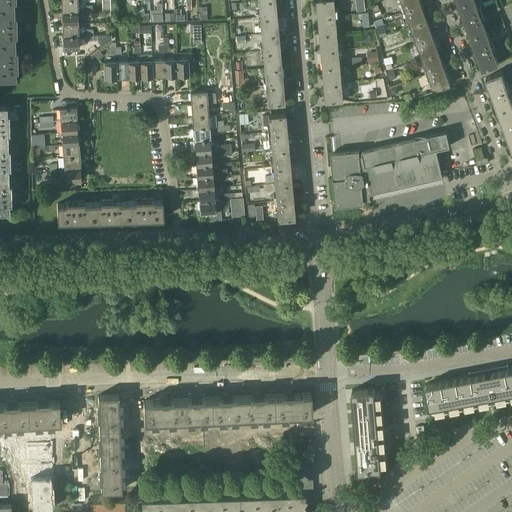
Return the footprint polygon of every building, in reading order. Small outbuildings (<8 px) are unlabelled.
[(15,0),(0,0),(0,8),(14,8),(13,0),(15,0)] [(77,11),(76,0),(61,0),(62,11),(77,11)] [(277,32),(274,0),(257,0),(259,9),(256,10),(257,23),(260,23),(261,33),(277,32)] [(337,32),(334,0),(317,0),(320,34),(337,32)] [(364,0),(356,0),(358,10),(365,9),(364,0)] [(427,19),(419,0),(401,0),(411,25),(427,19)] [(486,29),(475,0),(466,0),(459,3),(471,35),(486,29)] [(16,35),(16,15),(14,15),(14,8),(0,8),(0,43),(15,43),(14,35),(16,35)] [(78,23),(77,11),(62,11),(62,24),(78,23)] [(438,51),(427,19),(411,25),(423,57),(438,51)] [(78,35),(78,23),(62,24),(62,35),(78,35)] [(150,24),(142,25),(142,33),(150,32),(150,24)] [(200,24),(189,25),(190,33),(193,33),(200,32),(200,24)] [(383,24),(377,25),(379,36),(386,35),(383,24)] [(498,62),(486,29),(471,35),(483,67),(498,62)] [(281,66),(277,32),(261,33),(262,44),(259,44),(260,57),(263,57),(264,68),(281,66)] [(340,66),(337,32),(320,34),(323,68),(340,66)] [(101,46),(111,39),(111,34),(93,34),(93,35),(86,35),(86,40),(97,40),(101,46)] [(78,47),(78,35),(62,35),(63,48),(78,47)] [(17,70),(17,50),(15,50),(15,43),(0,43),(0,78),(16,78),(15,70),(17,70)] [(450,83),(438,51),(423,57),(434,89),(450,83)] [(177,74),(176,58),(163,59),(164,75),(177,74)] [(189,74),(188,58),(176,58),(177,74),(189,74)] [(152,75),(151,59),(139,60),(140,76),(152,75)] [(164,75),(163,59),(151,59),(152,75),(164,75)] [(128,76),(128,60),(116,61),(116,77),(128,76)] [(140,76),(139,60),(128,60),(128,76),(140,76)] [(116,77),(116,61),(104,61),(105,77),(116,77)] [(284,101),(281,66),(264,68),(265,78),(262,78),(263,91),(266,91),(267,102),(284,101)] [(343,99),(340,66),(323,68),(326,101),(343,99)] [(242,69),(234,70),(236,86),(244,85),(242,69)] [(511,103),(511,100),(501,71),(486,76),(498,109),(511,103)] [(207,102),(206,90),(191,91),(192,103),(207,102)] [(208,114),(207,102),(192,103),(193,115),(208,114)] [(511,140),(511,103),(498,109),(510,142),(511,140)] [(9,133),(9,113),(6,113),(6,105),(0,105),(0,140),(7,140),(7,133),(9,133)] [(77,119),(76,106),(60,107),(61,120),(77,119)] [(288,147),(286,130),(285,112),(268,114),(269,125),(267,125),(268,138),(270,138),(271,149),(288,147)] [(209,126),(208,114),(193,115),(194,128),(209,126)] [(78,130),(77,119),(61,120),(62,131),(78,130)] [(210,138),(209,126),(194,128),(194,139),(210,138)] [(78,142),(78,130),(62,131),(63,144),(78,142)] [(443,176),(436,148),(450,145),(446,130),(362,150),(363,154),(360,154),(359,149),(331,152),(332,167),(334,167),(337,201),(370,198),(370,193),(443,176)] [(211,150),(210,138),(194,139),(195,152),(211,150)] [(10,168),(10,148),(7,148),(7,140),(0,140),(0,175),(8,175),(8,168),(10,168)] [(79,155),(78,142),(63,144),(64,156),(79,155)] [(254,143),(241,144),(242,151),(254,150),(254,143)] [(43,145),(32,146),(32,155),(39,154),(39,149),(40,148),(43,148),(43,145)] [(291,181),(289,164),(288,147),(271,149),(272,159),(270,160),(271,172),(273,172),(274,183),(291,181)] [(212,163),(211,150),(195,152),(196,164),(212,163)] [(80,166),(79,155),(64,156),(65,168),(80,166)] [(213,175),(212,163),(196,164),(197,176),(213,175)] [(81,179),(80,166),(65,168),(66,180),(81,179)] [(11,203),(11,183),(8,183),(8,175),(0,175),(0,210),(9,211),(9,203),(11,203)] [(214,187),(213,175),(197,176),(198,188),(214,187)] [(294,216),(292,198),(291,181),(274,183),(275,193),(273,193),(274,207),(276,206),(277,218),(294,216)] [(215,199),(214,187),(198,188),(199,200),(215,199)] [(242,197),(234,197),(231,198),(232,215),(244,214),(242,197)] [(163,218),(162,200),(154,200),(154,198),(135,198),(135,200),(128,201),(128,219),(163,218)] [(218,210),(218,206),(219,199),(219,198),(215,199),(199,200),(200,212),(206,212),(207,220),(222,219),(222,218),(221,218),(221,217),(220,217),(218,210)] [(128,219),(128,201),(120,201),(120,199),(100,199),(100,201),(92,202),(93,220),(128,219)] [(93,220),(92,202),(85,202),(85,200),(65,200),(65,202),(57,203),(57,221),(93,220)] [(469,375),(425,383),(429,406),(473,398),(474,404),(511,396),(511,366),(508,368),(507,364),(468,372),(469,375)] [(375,387),(352,389),(353,403),(353,410),(354,413),(354,424),(355,427),(356,439),(355,439),(355,440),(355,442),(356,455),(357,463),(357,464),(358,464),(358,471),(382,469),(375,395),(375,393),(375,388),(375,387)] [(160,400),(144,401),(145,421),(160,420),(160,421),(312,413),(311,392),(160,399),(160,400)] [(119,395),(98,395),(101,490),(122,489),(119,395)] [(59,400),(0,403),(0,424),(60,421),(59,400)] [(49,435),(28,436),(31,508),(52,507),(50,457),(49,435)] [(304,452),(304,446),(303,440),(292,441),(293,453),(304,452)] [(312,482),(312,461),(312,460),(294,461),(294,482),(312,482)] [(313,502),(312,482),(294,482),(295,494),(304,494),(305,503),(313,502)] [(304,511),(305,503),(304,494),(295,494),(272,495),(272,511),(304,511)] [(272,511),(272,495),(239,496),(239,511),(272,511)] [(239,511),(239,496),(207,497),(206,511),(239,511)] [(206,511),(207,497),(174,498),(174,511),(206,511)] [(174,511),(174,498),(141,499),(141,511),(174,511)] [(0,511),(10,511),(11,503),(0,503),(0,511)]
